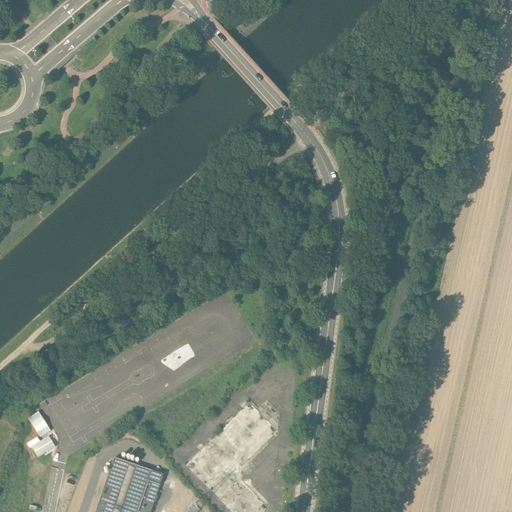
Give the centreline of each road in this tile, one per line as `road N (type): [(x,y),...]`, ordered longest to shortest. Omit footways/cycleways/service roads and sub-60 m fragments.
road 1 (track): [(11,360),(392,0)]
road 2 (secondary): [(307,138),(328,175),(338,237),(303,511)]
road 3 (track): [(11,360),(28,366),(50,358),(307,138)]
road 4 (unclassified): [(196,15),(0,219)]
road 5 (unclassified): [(436,0),(307,138)]
road 6 (secondary): [(196,15),(307,138)]
road 7 (unknown): [(271,511),(270,473),(281,435),(273,386)]
